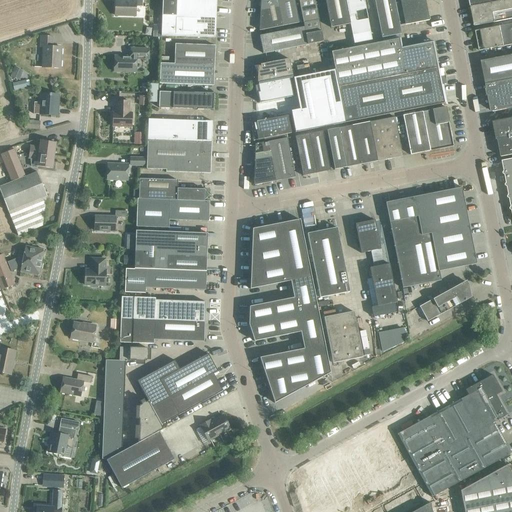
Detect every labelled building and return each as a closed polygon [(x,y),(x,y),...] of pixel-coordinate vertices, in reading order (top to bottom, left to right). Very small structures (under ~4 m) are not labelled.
[(129,0),(130,1),(115,1),(115,16),(135,16),(135,7),(142,7),(142,0),(129,0)] [(162,0),(162,16),(176,16),(176,0),(162,0)] [(216,18),(216,0),(176,0),(176,16),(216,18)] [(277,0),(265,0),(260,1),(260,10),(281,21),(277,0)] [(294,0),(277,0),(281,21),(282,26),(299,23),(294,0)] [(298,0),(303,23),(304,27),(307,45),(323,42),(314,0),(298,0)] [(324,0),(330,28),(350,24),(345,0),(324,0)] [(345,0),(350,24),(354,44),(360,43),(358,35),(370,32),(363,0),(345,0)] [(373,0),(380,33),(377,33),(378,39),(401,34),(394,3),(407,0),(373,0)] [(424,0),(408,0),(400,2),(404,25),(429,21),(424,0)] [(511,0),(508,0),(471,7),(472,12),(474,12),(475,16),(473,16),(474,26),(511,18),(511,0)] [(281,21),(260,10),(259,31),(282,26),(281,21)] [(215,38),(216,18),(176,16),(162,16),(161,27),(161,36),(215,38)] [(511,23),(475,31),(479,51),(511,44),(511,23)] [(262,53),(307,45),(304,27),(259,36),(262,53)] [(43,47),(42,68),(60,69),(61,47),(52,47),(52,37),(40,36),(40,47),(43,47)] [(334,70),(338,88),(438,68),(433,41),(401,47),(400,39),(331,52),(334,70)] [(174,64),(214,66),(215,46),(175,44),(174,64)] [(148,59),(148,49),(130,48),(130,56),(114,56),(114,72),(136,73),(136,59),(148,59)] [(486,85),(511,79),(511,55),(481,61),(485,81),(487,81),(488,84),(486,85)] [(257,83),(258,83),(258,85),(289,79),(292,78),(292,76),(289,59),(260,65),(260,66),(257,67),(257,83)] [(160,63),(159,84),(213,86),(214,66),(174,64),(160,63)] [(438,68),(338,88),(345,123),(445,103),(438,68)] [(18,80),(21,73),(14,70),(11,76),(18,80)] [(295,133),(345,123),(338,88),(334,70),(293,78),(299,109),(290,111),(295,133)] [(256,93),(257,93),(259,103),(292,96),(289,79),(258,85),(257,85),(257,86),(256,93)] [(511,79),(486,85),(487,89),(491,111),(493,112),(511,108),(511,79)] [(211,95),(212,94),(193,93),(159,92),(158,108),(193,109),(209,110),(210,106),(206,105),(206,102),(207,101),(208,100),(209,100),(210,99),(210,98),(211,97),(211,95)] [(33,114),(57,116),(59,95),(41,94),(40,103),(34,102),(33,114)] [(116,101),(116,112),(113,112),(112,127),(131,127),(131,113),(129,113),(129,102),(116,101)] [(453,146),(451,138),(445,107),(422,112),(430,151),(453,146)] [(422,112),(402,116),(410,155),(430,151),(422,112)] [(264,139),(264,143),(267,142),(287,138),(286,134),(291,133),(287,116),(256,122),(258,131),(256,131),(257,140),(264,139)] [(369,122),(376,162),(402,157),(394,117),(369,122)] [(511,118),(493,122),(497,140),(511,136),(511,118)] [(147,139),(211,142),(212,122),(148,119),(147,139)] [(39,130),(39,122),(25,121),(25,129),(39,130)] [(376,162),(369,122),(351,126),(359,165),(376,162)] [(359,165),(351,126),(338,128),(346,168),(359,165)] [(338,128),(326,131),(334,170),(346,168),(338,128)] [(322,131),(308,134),(316,173),(330,171),(322,131)] [(142,144),(143,132),(135,132),(134,143),(142,144)] [(316,173),(308,134),(295,137),(302,176),(316,173)] [(511,136),(497,140),(498,140),(501,157),(511,155),(511,136)] [(287,138),(267,142),(275,181),(294,178),(287,138)] [(210,174),(211,144),(211,142),(147,139),(146,169),(166,170),(166,172),(210,174)] [(30,146),(29,153),(30,152),(54,156),(55,143),(40,141),(39,147),(30,146)] [(254,185),(267,183),(275,181),(267,142),(264,143),(255,144),(253,185),(254,185)] [(14,150),(14,149),(0,155),(11,182),(0,186),(0,192),(8,212),(46,196),(37,172),(25,177),(16,156),(17,156),(15,150),(14,150)] [(28,159),(37,160),(36,166),(52,169),(54,156),(30,152),(29,153),(28,159)] [(509,195),(508,197),(508,198),(510,199),(511,207),(510,209),(510,210),(511,210),(511,159),(502,161),(504,171),(503,173),(503,174),(505,175),(507,183),(505,185),(506,186),(507,187),(509,195)] [(127,180),(128,164),(107,164),(107,180),(127,180)] [(139,179),(138,199),(169,200),(207,202),(207,201),(207,198),(209,195),(207,193),(207,190),(206,189),(202,189),(201,190),(200,189),(196,189),(195,190),(194,188),(190,188),(189,189),(188,188),(184,188),(183,189),(182,188),(177,188),(177,180),(139,179)] [(424,195),(427,215),(465,207),(461,188),(424,195)] [(424,195),(398,200),(409,258),(435,252),(431,234),(427,215),(424,195)] [(18,236),(42,226),(46,197),(8,212),(18,236)] [(168,228),(169,220),(168,220),(169,200),(138,199),(137,199),(136,227),(168,228)] [(209,201),(207,201),(207,202),(169,200),(168,220),(169,220),(208,221),(209,201)] [(398,200),(385,203),(396,260),(409,258),(398,200)] [(313,207),(302,209),(304,226),(316,224),(313,207)] [(465,207),(427,215),(431,234),(469,226),(465,207)] [(115,217),(127,217),(127,211),(115,211),(115,217),(95,216),(94,231),(115,231),(115,217)] [(299,220),(279,224),(283,243),(287,262),(290,281),(311,277),(299,220)] [(360,253),(380,249),(374,220),(355,224),(360,253)] [(279,224),(252,229),(251,249),(283,243),(279,224)] [(469,226),(431,234),(435,252),(473,245),(469,226)] [(319,298),(349,292),(337,228),(307,234),(319,298)] [(165,270),(206,272),(207,234),(135,231),(134,269),(165,270)] [(283,243),(251,249),(250,269),(287,262),(283,243)] [(473,245),(435,252),(439,271),(476,264),(473,245)] [(18,252),(17,258),(41,262),(44,250),(25,246),(24,253),(18,252)] [(409,258),(396,260),(402,288),(440,281),(439,271),(435,252),(409,258)] [(38,276),(41,262),(17,258),(7,262),(11,271),(16,269),(17,265),(21,265),(20,272),(38,276)] [(92,287),(97,287),(98,286),(98,285),(105,286),(105,270),(106,270),(106,259),(91,259),(91,270),(85,270),(84,285),(91,285),(91,286),(92,287)] [(287,262),(250,269),(250,289),(290,281),(287,262)] [(0,286),(1,290),(14,285),(5,263),(0,265),(0,286)] [(373,317),(385,315),(396,312),(394,303),(397,303),(389,264),(369,268),(377,306),(371,307),(373,317)] [(165,270),(134,269),(125,269),(124,293),(145,293),(145,288),(205,290),(206,272),(165,270)] [(290,281),(293,298),(294,298),(297,315),(318,311),(311,277),(290,281)] [(427,322),(471,298),(468,286),(467,286),(465,281),(419,307),(427,322)] [(154,320),(155,300),(155,298),(121,297),(120,319),(154,320)] [(293,298),(271,302),(274,320),(297,315),(294,298),(293,298)] [(155,300),(154,320),(204,322),(205,302),(155,300)] [(271,302),(249,307),(248,325),(274,320),(271,302)] [(483,311),(494,307),(493,302),(481,306),(483,311)] [(318,311),(297,315),(301,332),(300,332),(303,349),(304,349),(324,345),(318,311)] [(332,363),(362,357),(353,312),(323,317),(332,363)] [(274,320),(248,325),(254,341),(300,332),(301,332),(297,315),(274,320)] [(204,322),(154,320),(120,319),(119,343),(153,344),(153,340),(203,342),(204,322)] [(73,323),(70,338),(92,342),(95,327),(73,323)] [(403,327),(378,332),(382,349),(407,344),(403,327)] [(324,345),(304,349),(308,368),(311,383),(330,373),(324,345)] [(146,348),(119,347),(119,361),(125,361),(125,360),(146,361),(146,348)] [(0,348),(0,372),(11,375),(15,351),(0,348)] [(303,349),(282,353),(286,372),(308,368),(304,349),(303,349)] [(217,371),(207,353),(179,369),(174,360),(154,371),(137,381),(147,401),(151,407),(213,373),(213,374),(217,371)] [(282,353),(259,358),(265,376),(286,372),(282,353)] [(119,361),(105,360),(105,370),(125,371),(125,361),(119,361)] [(308,368),(286,372),(290,394),(311,383),(308,368)] [(125,371),(105,370),(104,380),(124,381),(125,371)] [(286,372),(265,376),(274,403),(290,394),(286,372)] [(178,415),(222,391),(213,374),(213,373),(151,407),(161,425),(178,415)] [(90,383),(92,377),(77,374),(76,380),(63,378),(60,393),(80,396),(83,382),(90,383)] [(492,375),(465,390),(468,395),(397,434),(431,497),(511,453),(493,420),(497,418),(498,420),(506,415),(495,395),(501,392),(492,375)] [(124,381),(104,380),(104,390),(124,391),(124,381)] [(124,391),(104,390),(104,400),(124,401),(124,391)] [(124,401),(104,400),(103,410),(123,411),(124,401)] [(151,407),(147,401),(139,405),(138,443),(159,431),(158,431),(163,429),(160,425),(161,425),(151,407)] [(123,411),(103,410),(103,420),(123,421),(123,411)] [(230,429),(222,415),(210,421),(210,420),(200,425),(201,427),(200,427),(208,441),(230,429)] [(123,421),(103,420),(103,430),(123,431),(123,421)] [(59,427),(58,434),(52,433),(48,452),(64,455),(67,437),(73,439),(75,430),(59,427)] [(123,431),(103,430),(102,440),(122,441),(123,431)] [(121,488),(174,459),(159,431),(138,443),(122,452),(107,459),(106,460),(121,488)] [(122,441),(102,440),(101,459),(107,459),(122,452),(122,441)] [(99,460),(92,459),(89,473),(96,474),(99,460)] [(511,511),(511,475),(506,465),(460,491),(463,511),(511,511)] [(43,473),(42,486),(65,488),(65,474),(43,473)] [(60,511),(62,491),(53,490),(52,507),(36,506),(35,511),(60,511)] [(412,511),(431,511),(430,502),(413,511),(412,511)]
